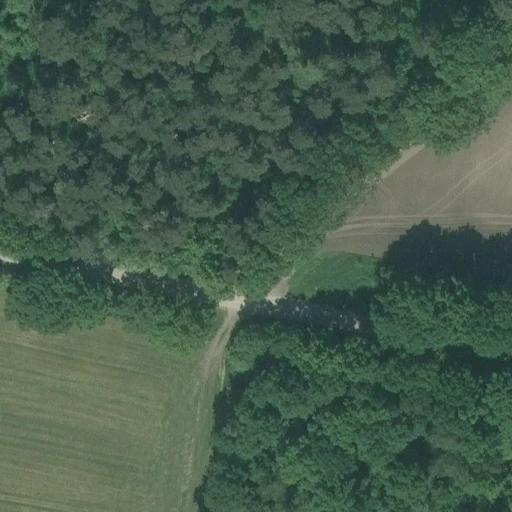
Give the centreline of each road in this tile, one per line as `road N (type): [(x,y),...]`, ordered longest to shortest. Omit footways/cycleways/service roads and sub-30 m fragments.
road 1 (track): [(0,245),(242,298),(511,341)]
road 2 (track): [(242,298),(358,173),(511,50)]
